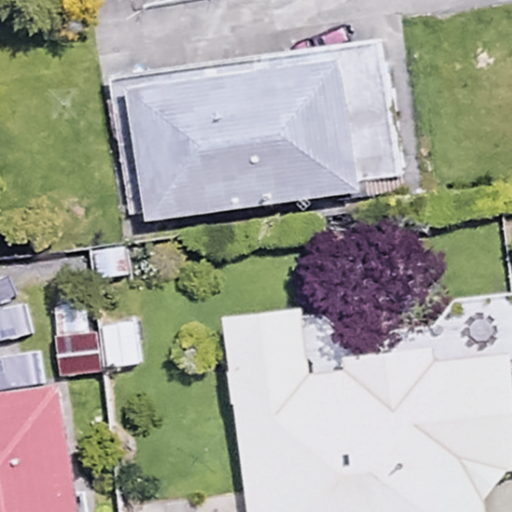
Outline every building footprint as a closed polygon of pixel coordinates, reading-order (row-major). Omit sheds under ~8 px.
[(396,185),(380,53),(128,83),(144,215),(396,185)] [(307,362),(302,307),(228,313),(244,511),(481,511),(480,495),(503,468),(511,467),(511,352),(511,345),(307,362)] [(95,324),(99,366),(136,362),(131,314),(94,317),(95,324)] [(99,366),(95,324),(51,328),(55,370),(99,366)] [(0,511),(80,511),(65,385),(0,392),(0,511)]
